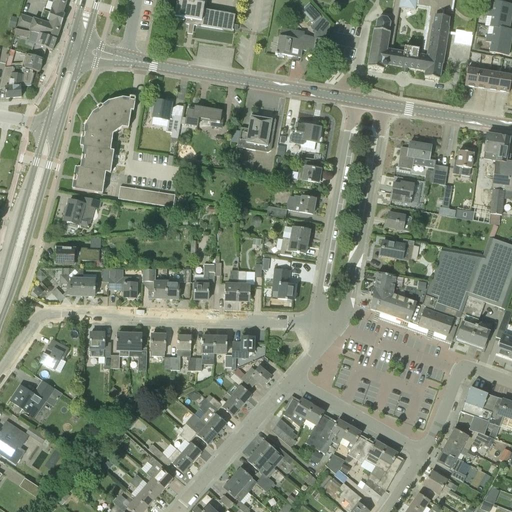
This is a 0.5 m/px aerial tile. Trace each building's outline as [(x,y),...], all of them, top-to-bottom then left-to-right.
[(15,28),(15,29),(29,32),(29,31),(56,41),(65,15),(62,15),(65,7),(67,0),(42,0),(46,2),(39,21),(19,14),(18,19),(15,28)] [(174,0),(177,0),(175,17),(186,19),(185,24),(189,25),(188,27),(193,28),(193,26),(232,32),(232,31),(236,31),(237,26),(233,25),(235,16),(203,10),(204,5),(206,5),(206,0),(174,0)] [(424,78),(438,80),(441,64),(442,64),(447,35),(454,37),(453,45),(470,47),(473,33),(455,30),(454,34),(447,33),(448,29),(447,29),(448,20),(449,18),(442,17),(444,11),(452,12),(454,0),(394,0),(391,24),(390,24),(387,19),(381,18),(377,22),(375,31),(374,31),(367,68),(383,71),(384,68),(385,68),(386,68),(386,67),(387,67),(387,66),(387,65),(402,68),(401,73),(407,73),(408,69),(426,72),(424,78)] [(487,10),(487,13),(511,17),(511,11),(511,4),(494,2),(493,11),(487,10)] [(308,5),(303,10),(314,21),(319,16),(308,5)] [(492,18),(490,26),(509,30),(511,17),(487,13),(486,17),(492,18)] [(15,28),(18,19),(11,17),(9,26),(15,28)] [(319,30),(325,22),(320,18),(314,26),(319,30)] [(487,36),(486,39),(510,43),(511,33),(511,30),(509,30),(490,26),(490,27),(494,28),(492,37),(487,36)] [(36,41),(35,45),(46,49),(52,51),(56,41),(29,31),(29,32),(15,29),(12,35),(36,41)] [(315,38),(304,37),(304,33),(281,29),(277,54),(275,53),(275,56),(277,56),(277,57),(284,58),(284,56),(299,59),(301,51),(306,52),(306,49),(313,50),(315,38)] [(233,41),(234,33),(222,33),(222,41),(233,41)] [(510,43),(486,39),(486,42),(491,43),(489,53),(508,56),(510,43)] [(33,52),(32,57),(43,60),(45,51),(35,48),(33,52)] [(15,68),(15,64),(11,64),(14,54),(19,55),(20,53),(15,51),(10,50),(5,68),(13,68),(15,68)] [(26,55),(23,64),(22,69),(33,72),(33,71),(39,73),(43,60),(32,57),(26,55)] [(13,68),(5,68),(2,78),(0,88),(5,88),(6,99),(21,98),(21,87),(31,86),(34,74),(32,73),(33,72),(22,69),(22,70),(20,69),(19,75),(12,74),(13,68)] [(464,87),(475,89),(478,71),(467,69),(464,87)] [(475,89),(486,90),(489,73),(478,71),(475,89)] [(486,90),(497,92),(500,74),(489,73),(486,90)] [(500,74),(497,92),(508,94),(511,76),(500,74)] [(122,99),(115,100),(122,128),(128,129),(131,112),(133,112),(135,99),(130,98),(129,103),(123,102),(122,99)] [(92,114),(88,120),(113,135),(122,128),(115,100),(108,102),(109,105),(104,109),(101,105),(96,108),(99,112),(95,116),(92,114)] [(166,133),(172,134),(179,135),(180,125),(181,118),(169,116),(171,104),(156,101),(153,118),(168,121),(166,133)] [(186,119),(181,118),(180,125),(197,127),(198,119),(209,120),(211,127),(221,129),(223,120),(220,119),(221,112),(205,109),(205,108),(198,107),(198,108),(195,108),(194,109),(188,108),(186,119)] [(237,148),(255,151),(268,153),(271,152),(273,138),(268,137),(271,120),(250,117),(248,130),(240,128),(240,132),(238,144),(237,148)] [(80,148),(86,149),(114,153),(114,152),(110,151),(113,135),(88,120),(84,127),(87,128),(86,134),(81,133),(81,139),(84,140),(83,147),(80,146),(80,148)] [(295,133),(295,135),(293,135),(291,135),(290,137),(290,140),(290,142),(295,143),(302,145),(306,142),(317,144),(319,132),(319,129),(310,127),(311,124),(297,122),(297,125),(296,131),(295,131),(294,133),(295,133)] [(238,144),(240,132),(232,131),(230,143),(238,144)] [(484,160),(496,162),(498,155),(501,137),(487,134),(484,160)] [(498,155),(496,165),(499,166),(499,165),(501,165),(502,163),(506,163),(506,159),(510,159),(510,155),(507,154),(510,138),(501,137),(498,155)] [(431,184),(444,186),(447,168),(435,166),(436,161),(429,160),(431,147),(409,143),(408,150),(402,149),(398,168),(411,170),(411,165),(434,169),(433,172),(431,184)] [(276,157),(283,158),(285,147),(278,146),(276,157)] [(84,162),(83,169),(111,173),(114,153),(86,149),(85,156),(82,155),(81,161),(84,162)] [(470,169),(471,170),(474,151),(464,149),(464,153),(458,152),(457,161),(455,161),(452,175),(458,176),(459,173),(469,175),(470,169)] [(489,215),(501,216),(503,198),(511,199),(511,164),(506,163),(502,163),(501,165),(499,165),(499,166),(496,165),(494,179),(489,215)] [(305,167),(305,168),(299,167),(297,180),(318,184),(320,170),(305,167)] [(111,173),(83,169),(76,168),(75,169),(78,169),(77,176),(73,176),(73,182),(76,182),(75,189),(72,189),(72,190),(102,195),(106,173),(111,174),(111,173)] [(414,185),(413,185),(406,184),(405,186),(393,184),(390,202),(410,205),(414,185)] [(451,187),(444,186),(443,198),(449,199),(451,187)] [(175,196),(120,188),(118,200),(173,208),(175,196)] [(299,213),(312,215),(315,200),(302,197),(293,196),(293,198),(289,197),(285,205),(286,210),(286,211),(299,213)] [(80,204),(69,201),(64,222),(70,223),(69,225),(76,227),(76,225),(78,226),(78,225),(89,228),(91,220),(94,210),(99,211),(101,202),(81,198),(80,204)] [(449,199),(443,198),(441,208),(448,209),(449,199)] [(286,210),(268,207),(266,215),(285,218),(286,211),(286,210)] [(448,209),(441,208),(439,208),(437,215),(453,218),(455,211),(448,210),(449,209),(448,209)] [(474,213),(457,210),(455,219),(472,222),(474,213)] [(161,223),(169,224),(170,216),(162,214),(161,223)] [(388,214),(385,228),(402,231),(408,233),(411,218),(388,214)] [(500,216),(490,215),(489,224),(498,226),(500,216)] [(260,219),(256,217),(252,219),(251,223),(253,226),(256,228),(260,226),(261,222),(260,219)] [(292,228),(290,240),(307,243),(309,231),(303,230),(301,229),(301,230),(292,228)] [(418,327),(432,332),(446,337),(454,315),(460,317),(467,297),(467,296),(503,309),(511,285),(511,245),(489,238),(482,256),(481,256),(461,252),(442,249),(429,283),(430,283),(419,314),(422,315),(418,327)] [(307,243),(290,240),(283,239),(280,255),(292,258),(293,253),(297,253),(297,254),(299,255),(299,254),(305,255),(307,243)] [(380,256),(409,262),(412,248),(383,243),(380,256)] [(77,250),(56,249),(55,265),(79,266),(79,262),(99,262),(99,251),(87,251),(87,250),(80,249),(80,253),(77,253),(77,250)] [(214,284),(214,277),(215,265),(212,265),(203,265),(203,277),(194,277),(194,285),(194,301),(208,301),(208,283),(214,284)] [(70,297),(82,297),(83,280),(83,275),(83,269),(68,269),(62,269),(61,275),(59,275),(59,285),(66,285),(70,289),(70,290),(70,297)] [(46,278),(41,272),(39,270),(36,276),(35,277),(40,283),(46,278)] [(122,279),(122,271),(109,270),(109,283),(108,291),(124,291),(124,299),(136,299),(136,285),(130,284),(130,279),(122,279)] [(154,300),(166,300),(166,283),(148,282),(149,270),(142,270),(142,282),(148,283),(148,296),(154,296),(154,300)] [(279,292),(278,300),(287,301),(287,300),(294,301),(295,286),(288,285),(289,272),(275,270),(272,292),(279,292)] [(225,302),(237,302),(237,285),(238,272),(237,273),(231,272),(230,285),(225,285),(225,293),(224,296),(225,296),(225,302)] [(237,285),(237,302),(249,303),(249,297),(250,297),(250,294),(249,294),(249,286),(245,285),(246,272),(238,272),(237,285)] [(370,310),(414,326),(419,314),(430,283),(429,283),(377,274),(370,310)] [(83,280),(82,297),(94,297),(94,291),(95,291),(95,289),(94,289),(94,282),(96,282),(96,275),(83,275),(83,280)] [(166,283),(166,300),(178,300),(178,294),(179,294),(179,292),(178,292),(178,283),(166,283)] [(53,292),(62,300),(66,295),(57,287),(53,292)] [(467,297),(460,317),(460,319),(463,320),(456,341),(469,345),(482,350),(483,350),(489,332),(488,332),(491,325),(478,321),(484,303),(476,300),(467,297)] [(496,355),(511,360),(511,333),(510,339),(504,336),(503,336),(511,311),(505,309),(500,322),(495,338),(501,340),(496,355)] [(414,326),(418,327),(422,315),(419,314),(414,326)] [(103,356),(104,350),(104,334),(90,334),(90,350),(89,358),(103,358),(103,356)] [(119,351),(119,357),(129,358),(129,335),(117,334),(117,341),(116,341),(116,343),(117,343),(117,351),(119,351)] [(129,335),(129,358),(138,358),(137,372),(145,373),(146,352),(141,351),(141,344),(142,344),(142,341),(141,341),(141,335),(129,335)] [(150,357),(164,358),(165,336),(151,335),(150,357)] [(171,359),(170,371),(179,372),(180,357),(190,357),(191,337),(177,336),(177,359),(171,359)] [(202,355),(214,355),(214,338),(202,337),(202,343),(201,343),(201,346),(202,346),(202,355)] [(214,338),(214,355),(226,355),(226,346),(227,346),(227,344),(226,344),(226,338),(214,338)] [(232,345),(232,357),(233,358),(247,359),(247,353),(253,353),(254,339),(242,338),(241,346),(232,345)] [(52,341),(46,352),(47,352),(45,356),(43,354),(39,363),(55,372),(61,360),(63,361),(69,350),(52,341)] [(119,357),(110,356),(110,369),(119,370),(119,357)] [(195,372),(196,359),(189,359),(188,359),(187,372),(195,372)] [(252,369),(250,368),(244,375),(240,379),(243,382),(251,388),(257,382),(262,386),(270,377),(260,368),(256,373),(252,369)] [(234,374),(240,379),(244,375),(237,369),(234,374)] [(229,379),(238,387),(243,382),(240,379),(234,374),(229,379)] [(42,382),(33,395),(20,386),(10,402),(35,418),(54,390),(42,382)] [(119,393),(113,388),(109,393),(115,398),(119,393)] [(242,388),(232,398),(242,407),(251,396),(242,388)] [(497,398),(487,395),(470,389),(465,404),(463,403),(460,412),(473,417),(471,424),(469,431),(470,431),(474,433),(484,436),(487,428),(486,428),(488,423),(497,398)] [(191,401),(195,401),(199,399),(201,397),(195,390),(186,395),(191,401)] [(91,401),(85,397),(81,405),(87,409),(91,401)] [(212,398),(208,402),(217,411),(221,406),(212,398)] [(242,407),(232,398),(223,408),(233,417),(242,407)] [(511,403),(497,398),(488,423),(493,425),(489,438),(493,440),(495,440),(499,427),(503,417),(511,420),(511,403)] [(204,414),(199,420),(207,426),(217,435),(226,425),(216,416),(214,414),(217,411),(208,402),(204,399),(199,404),(201,406),(198,409),(204,414)] [(304,420),(305,420),(312,406),(301,400),(299,404),(292,400),(283,416),(290,420),(288,422),(299,429),(304,420)] [(308,439),(316,443),(329,421),(322,417),(324,413),(312,406),(305,420),(315,426),(308,439)] [(183,431),(192,439),(196,435),(208,446),(217,435),(207,426),(199,420),(193,415),(185,425),(181,429),(183,431)] [(103,424),(98,420),(94,426),(99,429),(103,424)] [(280,420),(275,426),(293,441),(296,437),(292,433),(293,431),(280,420)] [(342,439),(343,439),(349,427),(338,421),(335,425),(329,421),(316,443),(313,448),(320,453),(324,455),(331,443),(338,446),(342,439)] [(20,449),(27,438),(6,423),(0,431),(0,455),(15,466),(25,452),(20,449)] [(293,441),(275,426),(271,432),(289,448),(294,442),(293,441)] [(121,435),(111,427),(105,434),(115,442),(121,435)] [(351,451),(358,438),(361,434),(349,427),(343,439),(349,443),(346,448),(351,451)] [(42,445),(46,438),(30,428),(25,434),(42,445)] [(453,430),(448,441),(468,452),(468,451),(471,446),(479,450),(481,445),(488,449),(493,440),(489,438),(484,436),(474,433),(471,439),(453,430)] [(189,443),(192,439),(183,431),(179,436),(184,440),(188,444),(189,443)] [(372,445),(358,438),(351,451),(348,456),(353,459),(362,464),(364,460),(372,445)] [(176,450),(181,455),(192,464),(201,453),(191,444),(189,443),(188,444),(184,440),(176,450)] [(364,460),(375,467),(386,448),(374,441),(372,445),(364,460)] [(448,441),(442,452),(456,459),(459,454),(472,461),(475,455),(468,451),(468,452),(448,441)] [(264,442),(255,452),(274,468),(282,459),(289,466),(293,461),(276,446),(273,450),(264,442)] [(192,464),(181,455),(176,450),(168,460),(152,445),(148,450),(167,467),(171,463),(173,464),(172,465),(183,474),(192,464)] [(381,497),(385,492),(402,462),(395,458),(397,454),(386,448),(375,467),(384,472),(379,480),(371,473),(364,484),(381,497)] [(498,460),(504,464),(511,453),(504,449),(498,460)] [(322,456),(314,451),(309,461),(317,465),(322,456)] [(262,476),(259,479),(269,488),(273,484),(266,478),(274,469),(274,468),(255,452),(247,462),(258,472),(262,476)] [(456,459),(442,452),(436,463),(454,472),(457,468),(459,469),(460,468),(466,471),(470,466),(456,459)] [(332,455),(325,468),(335,475),(339,469),(344,462),(332,455)] [(146,474),(152,480),(164,490),(172,480),(161,470),(163,468),(151,457),(147,463),(152,467),(146,474)] [(107,471),(112,466),(106,461),(102,466),(107,471)] [(346,475),(350,469),(343,465),(339,471),(346,475)] [(240,469),(232,479),(248,493),(256,484),(265,493),(269,488),(259,479),(256,483),(252,479),(251,479),(240,469)] [(431,472),(427,479),(443,488),(444,486),(450,490),(451,489),(454,492),(457,488),(453,485),(431,472)] [(47,481),(39,475),(34,482),(42,488),(47,481)] [(136,475),(133,479),(139,485),(142,481),(136,475)] [(315,481),(310,477),(305,483),(310,487),(315,481)] [(348,511),(368,511),(358,503),(350,497),(354,493),(343,484),(341,486),(329,477),(319,488),(324,491),(330,483),(338,489),(338,490),(341,493),(339,496),(348,504),(344,509),(348,511)] [(48,495),(24,479),(19,488),(42,503),(48,495)] [(133,479),(129,483),(135,489),(139,485),(133,479)] [(241,511),(248,511),(249,511),(240,502),(248,493),(232,479),(223,489),(239,502),(235,506),(241,511)] [(443,488),(427,479),(423,486),(439,495),(443,488)] [(152,480),(144,489),(155,499),(164,490),(152,480)] [(364,485),(361,490),(361,491),(377,503),(381,497),(364,484),(364,485)] [(155,499),(144,489),(136,499),(147,509),(155,499)] [(54,499),(62,506),(70,497),(62,490),(54,499)] [(449,491),(448,493),(459,500),(460,498),(449,491)] [(354,493),(350,497),(358,503),(361,499),(354,493)] [(116,505),(116,506),(123,511),(124,511),(127,508),(131,511),(144,511),(147,509),(136,499),(128,508),(123,504),(126,500),(120,495),(116,499),(113,503),(116,505)] [(418,495),(410,506),(418,511),(422,511),(429,502),(418,495)] [(224,496),(219,501),(228,509),(233,504),(224,496)] [(286,502),(291,507),(296,501),(291,496),(286,502)] [(488,511),(492,505),(483,502),(480,509),(485,511),(488,511)]
